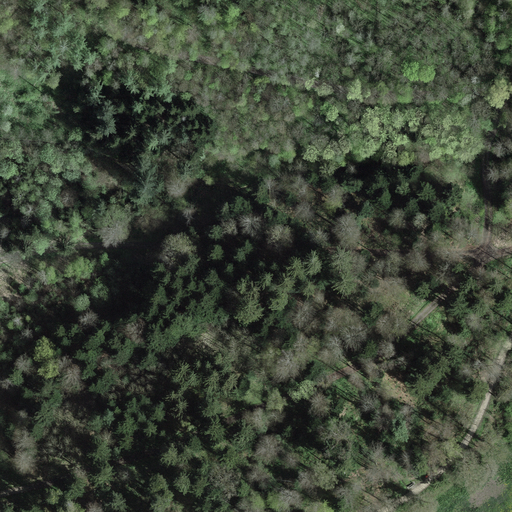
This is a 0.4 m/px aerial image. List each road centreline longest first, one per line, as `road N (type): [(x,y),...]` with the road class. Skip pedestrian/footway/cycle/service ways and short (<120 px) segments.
road 1 (track): [(0,260),(89,245),(481,255),(487,144),(511,85)]
road 2 (track): [(0,492),(186,439),(366,359),(481,255),(511,247)]
road 3 (track): [(509,90),(333,91),(160,53),(102,31),(86,0)]
road 4 (track): [(381,511),(423,486),(471,435),(511,335)]
